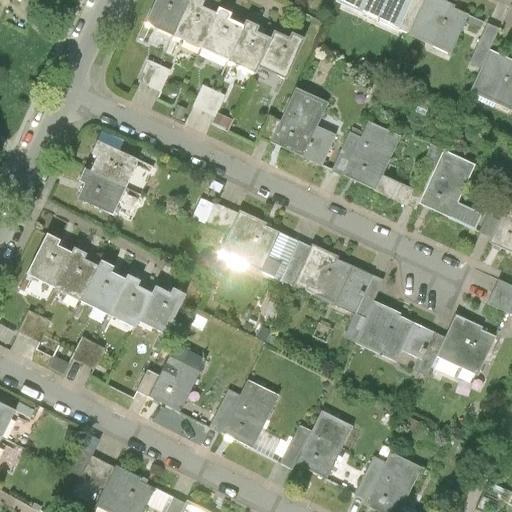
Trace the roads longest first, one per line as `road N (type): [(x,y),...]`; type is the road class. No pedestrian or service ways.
road 1 (residential): [(66,95),(461,274)]
road 2 (residential): [(0,365),(279,511)]
road 3 (residential): [(66,95),(0,233)]
